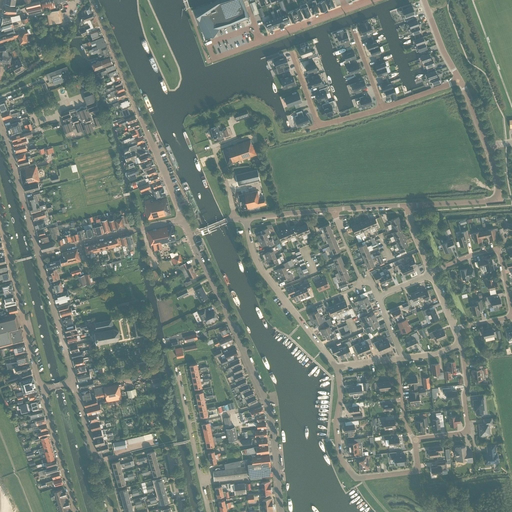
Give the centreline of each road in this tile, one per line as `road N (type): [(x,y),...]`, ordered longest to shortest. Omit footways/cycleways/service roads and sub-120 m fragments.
road 1 (unclassified): [(281,511),(271,415),(189,235)]
road 2 (unclassified): [(182,219),(91,0)]
road 3 (residential): [(414,439),(417,471),(356,479),(338,454),(336,367)]
road 4 (tertiary): [(41,390),(0,217)]
road 5 (residential): [(331,172),(431,168),(487,147)]
road 6 (residential): [(38,255),(182,219)]
road 7 (residential): [(208,511),(177,367)]
road 8 (unclassified): [(408,206),(498,200),(487,147)]
road 9 (residential): [(414,439),(468,433),(461,344)]
road 10 (residential): [(38,255),(0,123)]
road 11 (residential): [(511,311),(498,248),(430,272)]
road 12 (residential): [(110,511),(74,382)]
road 13 (residential): [(74,382),(38,255)]
road 14 (tertiary): [(75,511),(41,390)]
road 15 (residential): [(373,0),(259,42)]
